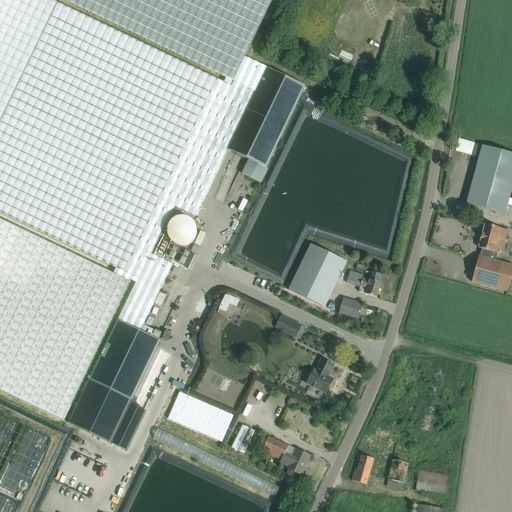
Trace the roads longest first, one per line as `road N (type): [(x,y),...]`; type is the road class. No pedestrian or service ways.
road 1 (unclassified): [(314,511),(408,284),(464,0)]
road 2 (unknown): [(102,511),(213,266)]
